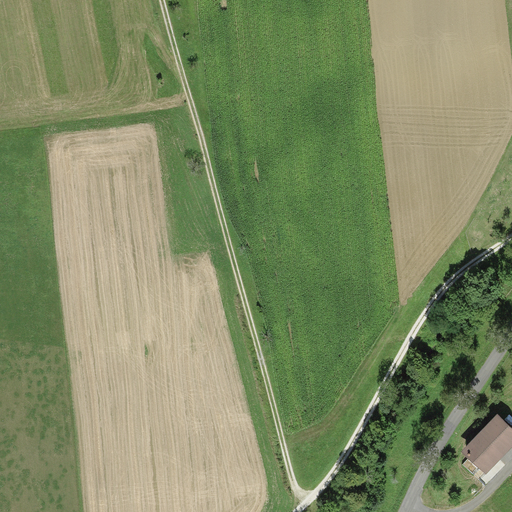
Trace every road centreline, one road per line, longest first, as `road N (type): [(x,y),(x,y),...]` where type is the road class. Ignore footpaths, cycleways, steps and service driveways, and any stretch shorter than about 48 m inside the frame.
road 1 (track): [(306,498),(291,484),(158,0)]
road 2 (track): [(295,511),(332,470),(444,284),(511,234)]
road 3 (tertiary): [(405,511),(511,328)]
